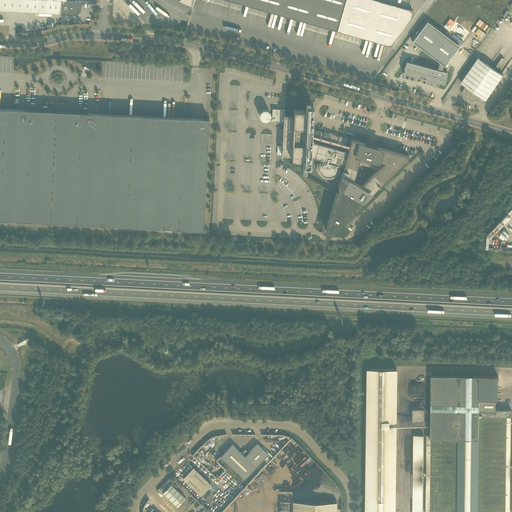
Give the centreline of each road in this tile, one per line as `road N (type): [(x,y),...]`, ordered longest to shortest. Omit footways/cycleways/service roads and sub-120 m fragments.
road 1 (motorway): [(511,301),(0,274)]
road 2 (motorway): [(0,285),(511,312)]
road 3 (tertiary): [(511,133),(196,45),(102,36)]
road 4 (unclassified): [(132,511),(132,502),(219,423),(296,429),(346,483),(350,511)]
road 5 (unknown): [(10,352),(27,339),(60,351),(76,323),(99,313),(140,316),(169,343),(180,335)]
road 6 (unclassified): [(0,475),(16,380),(16,359),(0,341)]
